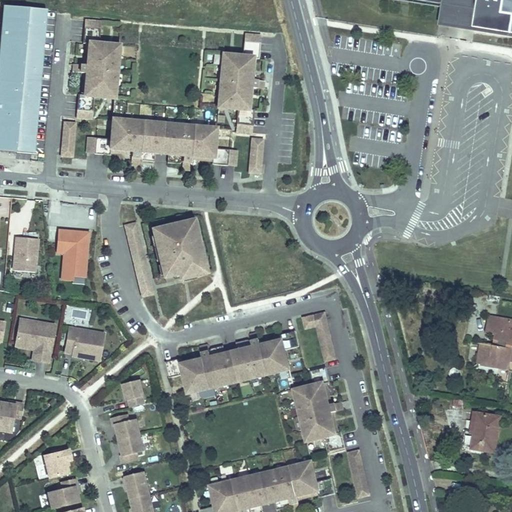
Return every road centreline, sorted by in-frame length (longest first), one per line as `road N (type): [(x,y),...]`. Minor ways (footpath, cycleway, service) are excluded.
road 1 (residential): [(115,187),(116,243),(134,299),(158,333),(175,337),(330,300),(381,506)]
road 2 (tertiary): [(419,511),(368,308)]
road 3 (residential): [(107,511),(78,399),(0,377)]
road 4 (unclassified): [(62,19),(48,180)]
road 5 (unclassified): [(277,42),(267,203)]
road 6 (unclassified): [(267,203),(115,187)]
road 7 (tertiary): [(321,128),(290,0)]
